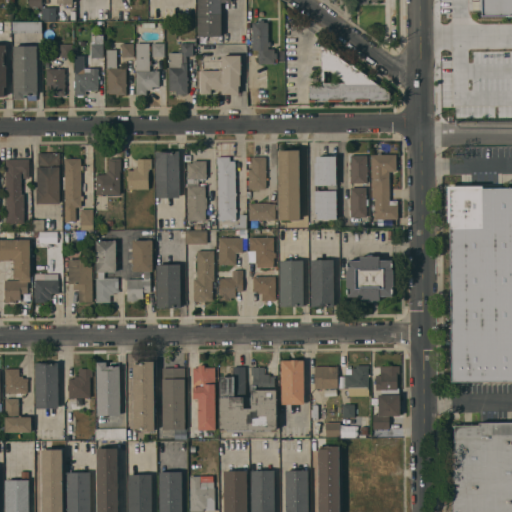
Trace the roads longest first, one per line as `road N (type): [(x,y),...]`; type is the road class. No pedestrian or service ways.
road 1 (residential): [(419,34),(425,511)]
road 2 (residential): [(423,332),(0,338)]
road 3 (residential): [(422,127),(0,131)]
road 4 (residential): [(420,89),(305,0)]
